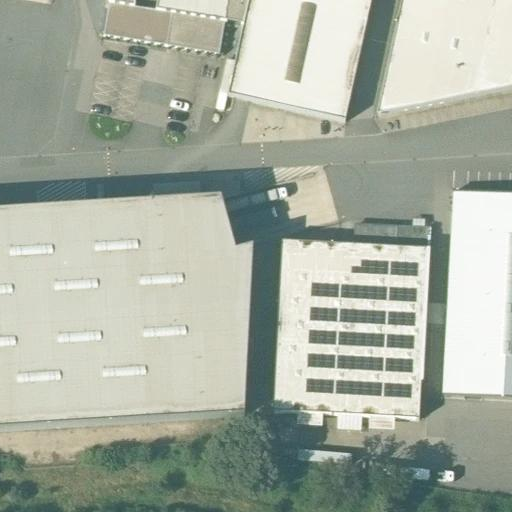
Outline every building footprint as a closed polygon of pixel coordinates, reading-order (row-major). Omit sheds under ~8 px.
[(105,0),(104,11),(130,15),(132,0),(105,0)] [(228,0),(155,0),(153,16),(224,28),(228,0)] [(249,0),(227,103),(344,124),(371,0),(249,0)] [(511,0),(396,0),(371,120),(511,92),(511,0)] [(194,203),(0,214),(0,433),(242,417),(252,249),(234,255),(220,203),(240,197),(239,184),(194,187),(194,203)] [(511,198),(453,196),(452,214),(450,247),(446,317),(444,350),(441,397),(501,400),(511,400),(511,198)] [(393,231),(354,228),(352,248),(392,250),(393,231)] [(423,232),(393,231),(392,250),(425,252),(425,239),(422,239),(423,232)] [(352,248),(281,244),(272,415),(418,422),(420,384),(419,384),(425,252),(392,250),(352,248)]
